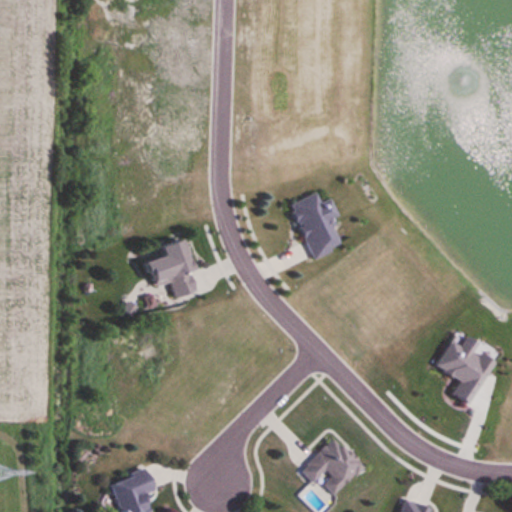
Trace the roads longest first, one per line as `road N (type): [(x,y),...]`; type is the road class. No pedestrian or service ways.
road 1 (residential): [(281,312),(251,277),(222,204),(224,0)]
road 2 (residential): [(511,473),(439,460),(397,435),(281,312)]
road 3 (residential): [(318,350),(226,441),(214,480)]
